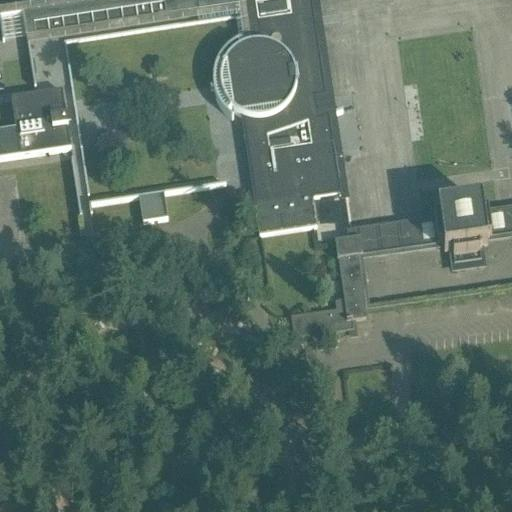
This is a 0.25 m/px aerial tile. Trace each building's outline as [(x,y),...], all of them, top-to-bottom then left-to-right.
[(205,14),(202,0),(121,0),(24,14),(27,41),(205,14)] [(225,68),(218,65),(217,68),(216,71),(215,73),(214,76),(214,78),(213,81),(213,84),(213,86),(213,89),(213,92),(214,94),(214,97),(215,100),(216,102),(217,105),(218,107),(219,110),(221,112),(223,114),(224,116),(228,120),(232,123),(237,118),(243,121),(245,139),(244,138),(244,141),(245,141),(255,211),(341,198),(329,121),(343,116),(342,113),(318,122),(315,101),(326,100),(310,0),(252,0),(260,48),(256,48),(253,48),(249,49),(244,50),(240,52),(236,55),(234,56),(232,58),(230,60),(229,62),(227,64),(226,66),(225,68)] [(0,163),(71,153),(62,95),(11,102),(16,133),(0,135),(0,163)] [(164,199),(139,202),(143,227),(168,223),(164,199)] [(439,221),(417,224),(421,251),(443,248),(444,256),(452,255),(454,268),(481,264),(479,251),(487,250),(486,241),(508,239),(504,212),(482,215),(481,207),(473,208),(472,203),(446,206),(446,211),(438,213),(439,221)] [(346,234),(347,243),(335,245),(337,263),(337,264),(338,264),(344,303),(335,304),(336,313),(290,320),(294,342),(353,333),(352,324),(353,324),(352,324),(367,322),(358,260),(363,259),(363,258),(362,258),(359,233),(346,234)]
